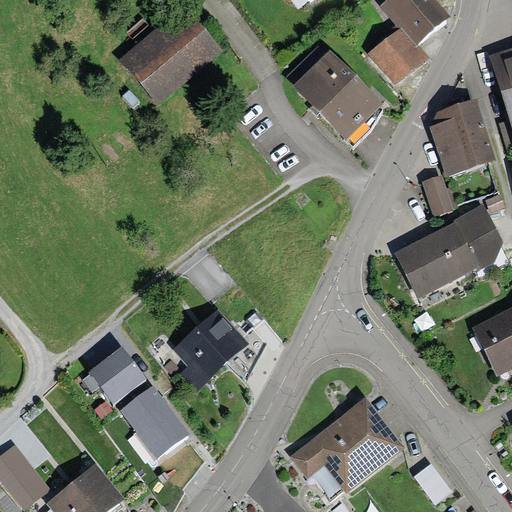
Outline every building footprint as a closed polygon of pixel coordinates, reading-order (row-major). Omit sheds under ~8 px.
[(393,0),(381,11),(401,34),(417,52),(451,23),(433,2),(434,0),(393,0)] [(221,51),(187,10),(125,61),(159,102),(221,51)] [(401,34),(370,58),(394,91),(428,64),(417,52),(401,34)] [(511,49),(489,57),(511,129),(511,49)] [(385,113),(332,57),(294,93),(347,148),(385,113)] [(496,160),(477,101),(438,113),(431,127),(446,176),(496,160)] [(444,174),(423,181),(435,216),(455,209),(444,174)] [(457,223),(397,255),(423,301),(492,264),(502,241),(484,206),(456,220),(457,223)] [(511,309),(474,329),(499,376),(511,368),(511,309)] [(177,359),(200,385),(243,348),(219,321),(177,359)] [(152,389),(124,352),(89,378),(117,416),(120,413),(152,389)] [(190,439),(152,389),(120,413),(157,463),(190,439)] [(363,404),(292,460),(306,478),(323,465),(348,496),(402,453),(363,404)] [(437,506),(454,494),(435,465),(418,477),(437,506)] [(19,506),(39,491),(26,474),(7,489),(19,506)] [(49,509),(51,511),(110,511),(118,506),(92,474),(49,509)]
